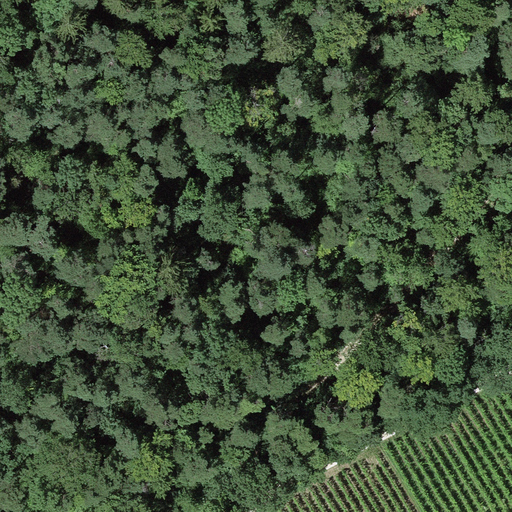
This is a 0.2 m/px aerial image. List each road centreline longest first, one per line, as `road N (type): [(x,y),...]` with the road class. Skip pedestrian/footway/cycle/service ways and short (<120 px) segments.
road 1 (track): [(185,511),(511,170)]
road 2 (track): [(511,366),(234,511)]
